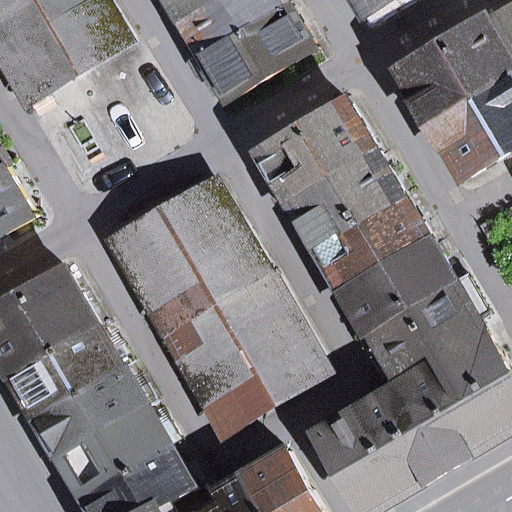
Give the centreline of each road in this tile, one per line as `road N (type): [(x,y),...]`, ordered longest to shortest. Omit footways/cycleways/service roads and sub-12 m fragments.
road 1 (residential): [(296,420),(225,464),(78,221)]
road 2 (residential): [(221,139),(365,378),(296,420)]
road 3 (residential): [(360,58),(460,224)]
road 4 (residential): [(78,221),(221,139)]
road 5 (residential): [(137,0),(221,139)]
road 6 (residential): [(221,139),(360,58)]
road 7 (residential): [(78,221),(0,90)]
